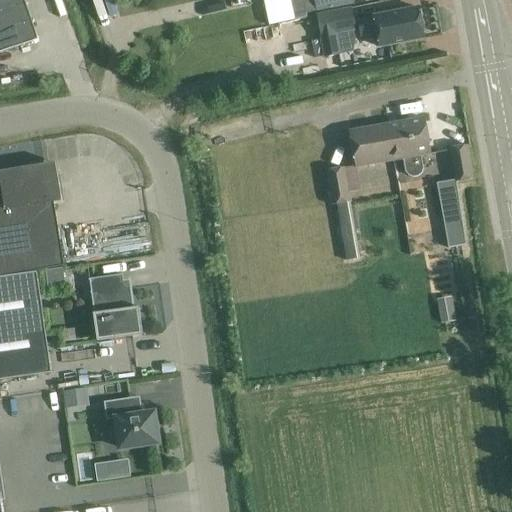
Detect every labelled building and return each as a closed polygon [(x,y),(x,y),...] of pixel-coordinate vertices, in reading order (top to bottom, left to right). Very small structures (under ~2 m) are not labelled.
[(0,0),(0,53),(39,41),(24,0),(0,0)] [(267,0),(273,24),(315,14),(311,0),(267,0)] [(354,4),(355,6),(376,2),(375,0),(313,0),(316,12),(354,4)] [(352,8),(317,15),(321,40),(325,57),(325,59),(341,55),(337,35),(356,31),(352,8)] [(380,47),(425,39),(419,8),(374,17),(374,19),(358,22),(361,36),(377,33),(380,47)] [(321,40),(312,42),(315,59),(325,57),(321,40)] [(422,156),(431,154),(425,119),(387,125),(394,161),(404,159),(407,173),(410,176),(415,179),(419,178),(422,175),(424,170),(422,156)] [(394,161),(387,125),(349,132),(356,168),(394,161)] [(474,180),(468,146),(450,149),(456,183),(474,180)] [(59,231),(55,204),(62,202),(56,163),(0,172),(0,277),(132,256),(126,220),(59,231)] [(338,209),(347,260),(347,261),(361,258),(347,177),(345,168),(327,171),(333,206),(338,205),(338,209)] [(461,213),(444,216),(449,248),(466,245),(461,213)] [(63,269),(46,272),(48,286),(65,283),(63,269)] [(0,381),(52,374),(38,273),(0,278),(0,381)] [(124,289),(122,275),(89,280),(91,295),(110,292),(113,312),(94,315),(98,342),(133,337),(131,323),(141,322),(139,308),(133,309),(130,289),(124,289)] [(439,305),(442,324),(456,321),(453,303),(439,305)] [(76,390),(64,392),(66,409),(78,408),(76,390)] [(156,427),(154,414),(133,417),(130,399),(104,403),(107,417),(116,416),(121,449),(159,444),(158,440),(161,440),(159,427),(156,427)]
